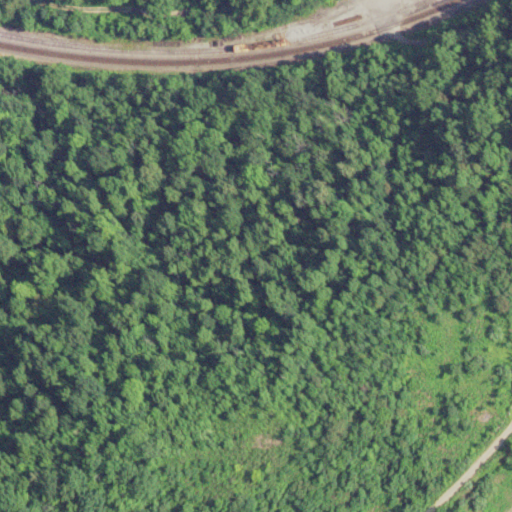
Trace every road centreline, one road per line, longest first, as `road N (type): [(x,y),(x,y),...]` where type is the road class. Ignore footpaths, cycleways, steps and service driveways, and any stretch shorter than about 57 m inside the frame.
road 1 (track): [(21,0),(198,11),(256,0)]
road 2 (residential): [(395,511),(454,438),(511,398)]
